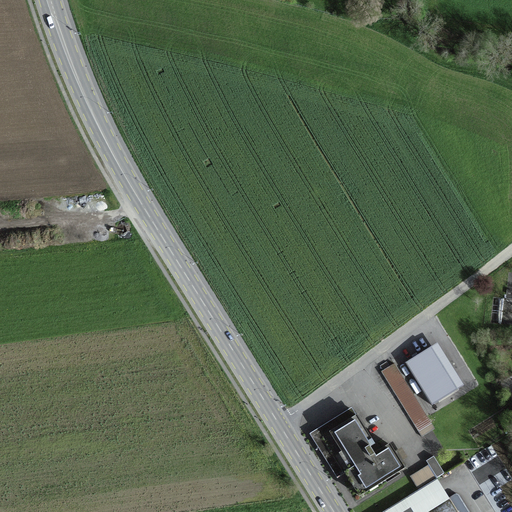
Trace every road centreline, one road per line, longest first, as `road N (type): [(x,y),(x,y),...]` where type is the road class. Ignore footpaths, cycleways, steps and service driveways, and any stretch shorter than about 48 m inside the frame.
road 1 (secondary): [(281,427),(93,117),(49,0)]
road 2 (unclassified): [(281,427),(511,248)]
